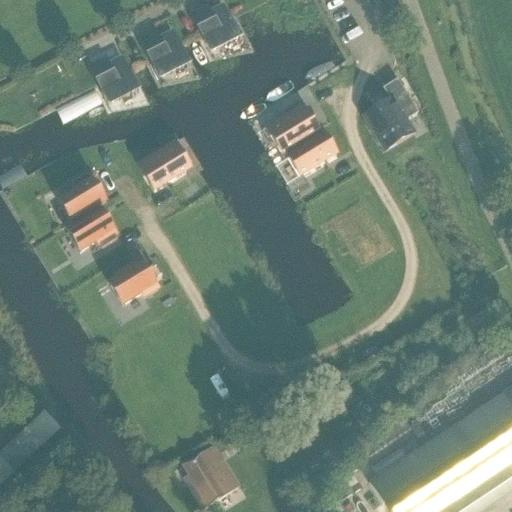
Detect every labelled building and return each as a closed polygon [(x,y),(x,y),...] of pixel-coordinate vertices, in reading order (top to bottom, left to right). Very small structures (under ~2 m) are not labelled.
[(195,17),(214,53),(238,39),(222,10),(210,16),(207,10),(195,17)] [(144,43),(163,79),(187,66),(172,36),(159,42),(156,36),(144,43)] [(93,69),(112,105),(137,92),(121,62),(108,69),(105,63),(93,69)] [(406,123),(425,111),(404,78),(382,92),(390,104),(393,102),(406,123)] [(406,123),(393,102),(390,104),(364,120),(385,154),(413,136),(405,123),(406,123)] [(274,136),(285,153),(279,156),(317,133),(302,108),(261,133),(266,141),(274,136)] [(320,131),(317,133),(279,156),(284,164),(292,159),(303,177),(336,157),(320,131)] [(182,151),(177,143),(137,168),(153,194),(189,171),(178,153),(182,151)] [(90,177),(88,178),(87,176),(71,185),(72,188),(71,189),(73,193),(58,203),(65,230),(72,226),(100,209),(99,208),(106,204),(90,177)] [(115,238),(117,237),(106,204),(99,208),(72,226),(65,230),(80,254),(96,245),(98,249),(99,248),(101,251),(117,241),(115,238)] [(143,301),(159,291),(142,265),(137,268),(134,262),(113,275),(116,278),(107,284),(122,308),(141,297),(143,301)] [(511,390),(503,397),(368,486),(385,511),(486,511),(511,495),(511,390)] [(43,411),(0,451),(0,486),(60,430),(43,411)] [(183,481),(201,511),(203,511),(239,489),(213,448),(182,468),(188,478),(183,481)] [(57,511),(49,496),(35,504),(39,511),(57,511)]
